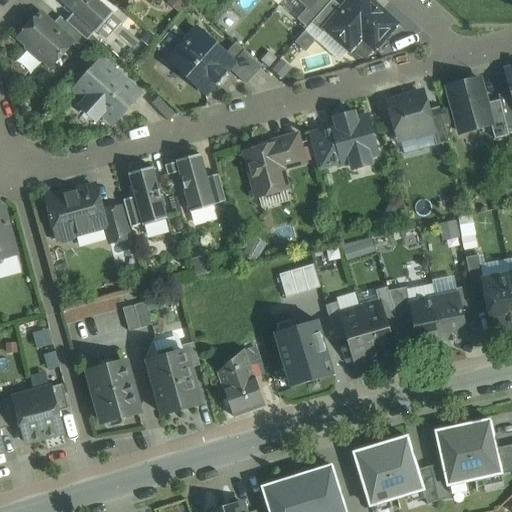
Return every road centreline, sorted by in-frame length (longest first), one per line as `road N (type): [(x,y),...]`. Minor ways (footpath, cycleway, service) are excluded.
road 1 (residential): [(0,118),(15,176),(458,50)]
road 2 (tertiary): [(31,511),(290,432),(511,376)]
